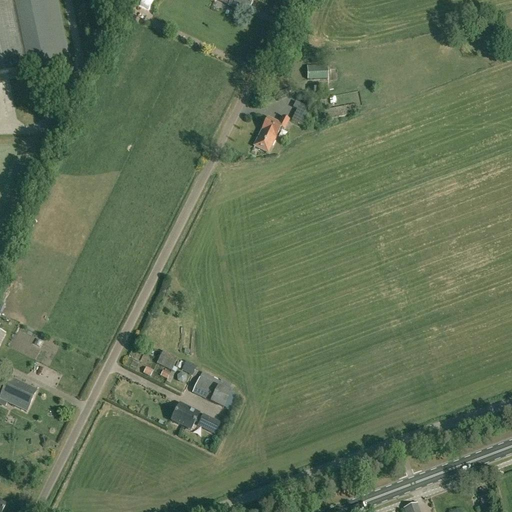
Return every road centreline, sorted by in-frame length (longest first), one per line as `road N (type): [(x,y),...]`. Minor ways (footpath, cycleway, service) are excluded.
road 1 (unclassified): [(34,511),(291,0)]
road 2 (unclassified): [(202,511),(511,402)]
road 3 (primary): [(339,511),(511,446)]
road 4 (unknown): [(20,117),(51,109),(74,76),(79,32),(72,0)]
